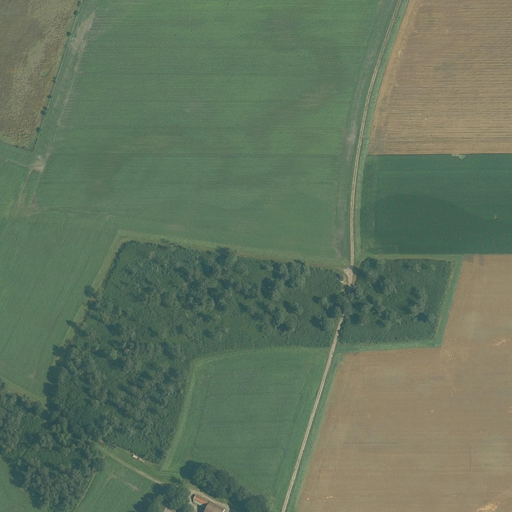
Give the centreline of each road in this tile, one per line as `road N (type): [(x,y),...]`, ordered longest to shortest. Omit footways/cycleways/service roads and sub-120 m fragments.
road 1 (track): [(282,511),(347,296),(359,143),(399,0)]
road 2 (track): [(196,491),(165,485),(50,415)]
